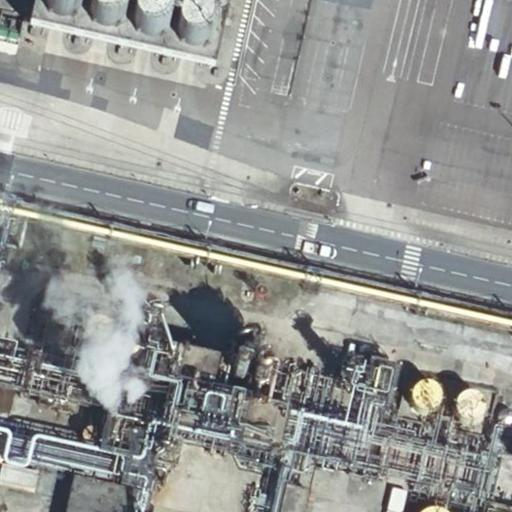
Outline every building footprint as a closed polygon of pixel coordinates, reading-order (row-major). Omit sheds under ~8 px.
[(76,15),(77,11),(78,6),(77,1),(76,0),(41,0),(41,1),(40,6),(40,10),(41,15),(44,19),(47,22),(51,25),(56,26),(61,26),(66,25),(70,22),(73,19),(76,15)] [(120,26),(121,21),(122,16),(121,12),(119,7),(116,4),(112,1),(109,0),(95,0),(94,1),(90,4),(87,7),(85,12),(84,16),(84,21),(85,26),(88,30),(92,33),(96,35),(100,37),(105,37),(110,36),(114,33),(117,30),(120,26)] [(218,1),(218,0),(183,0),(184,1),(186,5),(190,8),(194,11),(199,12),(203,12),(208,11),(212,8),(215,5),(218,1)] [(164,35),(165,31),(166,26),(165,21),(163,17),(160,13),(156,10),(152,9),(147,8),(142,9),(138,10),(134,13),(131,17),(129,21),(128,26),(128,31),(130,35),(132,39),(135,42),(140,45),(144,46),(149,46),(154,45),(158,43),(162,39),(164,35)] [(209,45),(211,40),(211,36),(210,31),(208,27),(205,23),(201,20),(197,18),(192,18),(187,18),(183,20),(179,23),(176,26),(174,31),(173,36),(173,40),(175,45),(177,49),(181,52),(185,54),(189,56),(194,56),(199,55),(203,52),(207,49),(209,45)] [(110,332),(110,329),(109,325),(108,323),(106,320),(103,318),(101,317),(97,317),(94,317),(92,318),(89,320),(87,322),(86,325),(85,329),(85,331),(86,334),(88,337),(90,339),(93,341),(96,341),(99,341),(102,341),(105,339),(107,337),(109,334),(110,332)] [(439,404),(440,401),(440,397),(440,393),(438,389),(436,386),(433,384),(429,383),(426,382),(422,383),(418,384),(415,386),(413,389),(411,393),(411,396),(411,400),(412,404),(414,407),(417,409),(420,411),(423,412),(427,412),(431,411),(434,410),(437,407),(439,404)] [(483,413),(484,409),(484,406),(484,402),(482,399),(480,396),(477,394),(474,392),(470,392),(466,392),(463,393),(459,396),(457,398),(455,402),(455,406),(455,409),(456,413),(458,416),(461,419),(464,421),(468,421),(471,421),(475,421),(478,419),(481,416),(483,413)]
